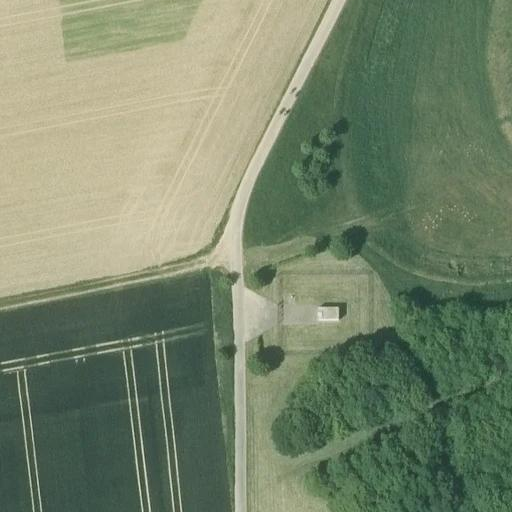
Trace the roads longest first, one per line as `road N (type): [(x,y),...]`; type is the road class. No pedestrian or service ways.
road 1 (track): [(335,0),(238,199),(241,511)]
road 2 (track): [(0,301),(233,255)]
